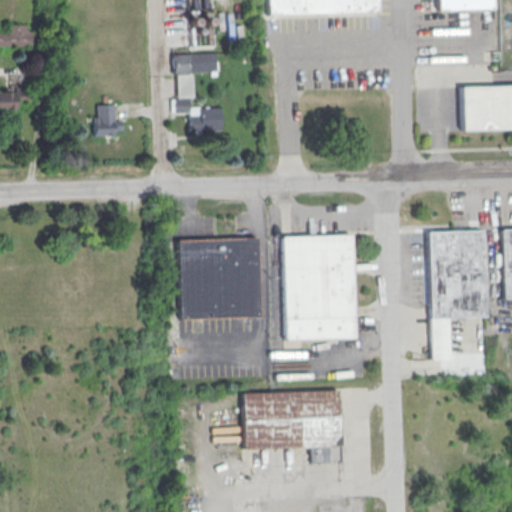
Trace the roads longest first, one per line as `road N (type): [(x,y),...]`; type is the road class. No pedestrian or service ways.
road 1 (tertiary): [(511,177),(0,191)]
road 2 (residential): [(386,180),(395,511)]
road 3 (residential): [(151,0),(160,187)]
